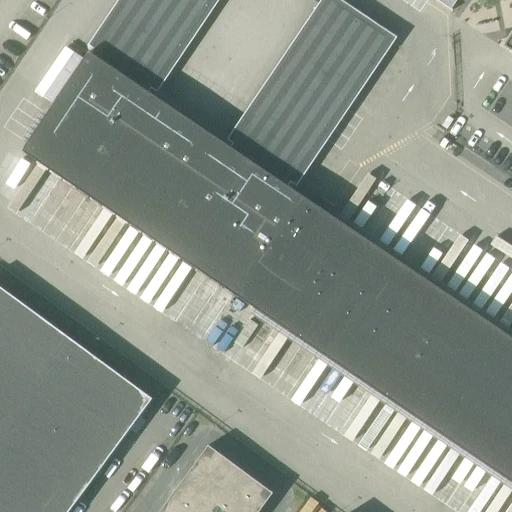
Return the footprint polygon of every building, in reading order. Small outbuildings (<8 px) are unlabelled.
[(21,152),(233,295),(300,196),(288,187),(290,183),(292,183),(389,40),(329,0),(328,0),(232,143),(233,144),(230,148),(148,93),(151,89),(152,89),(212,0),(125,0),(92,49),(93,50),(91,54),(88,52),(21,152)] [(433,0),(452,12),(452,11),(451,10),(457,0),(433,0)] [(511,33),(503,47),(511,52),(511,33)] [(511,338),(300,196),(233,295),(511,483),(511,338)] [(68,511),(152,399),(0,288),(0,511),(68,511)] [(208,446),(193,466),(225,490),(240,470),(208,446)] [(193,466),(181,482),(214,506),(225,490),(193,466)] [(240,470),(225,490),(255,511),(259,511),(273,494),(240,470)] [(181,482),(169,498),(188,511),(208,511),(214,506),(181,482)] [(255,511),(225,490),(214,506),(221,511),(255,511)] [(188,511),(169,498),(159,511),(188,511)]
